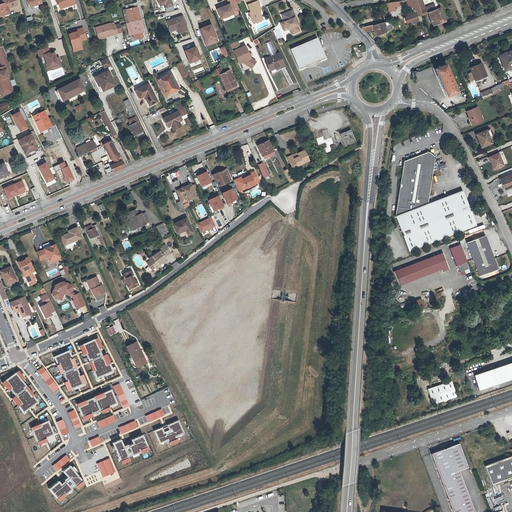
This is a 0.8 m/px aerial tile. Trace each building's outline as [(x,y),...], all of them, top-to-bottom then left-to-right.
[(0,14),(8,11),(7,8),(17,4),(15,0),(1,0),(3,4),(0,4),(0,14)] [(60,9),(75,4),(73,0),(56,0),(58,5),(59,5),(60,9)] [(241,14),(235,0),(227,0),(229,4),(216,9),(221,20),(233,15),(234,17),(241,14)] [(245,0),(250,12),(249,13),(253,25),(264,20),(261,12),(262,12),(261,10),(261,9),(260,5),(260,4),(258,0),(245,0)] [(409,0),(414,12),(410,14),(411,15),(405,18),(407,23),(410,22),(411,24),(418,21),(417,16),(421,14),(419,9),(415,0),(409,0)] [(424,7),(421,0),(415,0),(419,9),(424,7)] [(397,1),(387,3),(388,10),(394,9),(393,6),(398,5),(398,1),(397,1)] [(134,8),(133,3),(125,5),(133,39),(143,37),(142,32),(144,32),(141,21),(140,22),(139,16),(140,16),(137,7),(134,8)] [(419,9),(421,14),(421,15),(427,12),(432,25),(439,22),(439,23),(445,21),(440,7),(435,9),(433,3),(424,7),(419,9)] [(280,15),(283,21),(279,23),(283,33),(288,31),(291,37),(301,32),(299,26),(300,25),(293,9),(280,15)] [(176,29),(178,33),(178,34),(187,31),(187,30),(184,22),(182,23),(180,17),(167,21),(169,28),(176,26),(176,29)] [(115,25),(114,22),(95,28),(98,40),(123,33),(120,23),(115,25)] [(372,27),(372,26),(362,27),(365,32),(373,30),(374,32),(372,33),(374,38),(383,35),(388,32),(391,30),(388,22),(372,27)] [(212,24),(199,28),(205,47),(218,42),(212,24)] [(86,39),(83,28),(77,29),(77,31),(68,34),(74,52),(83,50),(80,41),(86,39)] [(318,38),(291,50),(299,70),(305,67),(313,64),(320,61),(326,59),(318,38)] [(241,47),(238,41),(230,44),(239,65),(243,63),(252,59),(251,58),(246,45),(241,47)] [(3,46),(0,47),(0,62),(1,66),(0,66),(0,92),(2,97),(15,92),(6,69),(11,67),(3,46)] [(48,47),(36,50),(39,58),(44,57),(47,69),(50,68),(51,71),(62,67),(59,57),(56,58),(55,52),(50,54),(48,47)] [(196,47),(185,51),(189,64),(201,60),(196,47)] [(511,67),(511,50),(499,56),(505,70),(511,67)] [(277,71),(286,67),(280,53),(265,59),(270,72),(276,69),(277,71)] [(108,58),(100,61),(104,68),(111,64),(108,58)] [(252,59),(243,63),(252,69),(257,62),(251,58),(252,59)] [(182,62),(176,65),(183,79),(190,75),(182,62)] [(237,86),(227,63),(216,68),(226,91),(237,86)] [(486,76),(480,63),(469,68),(471,72),(473,78),(474,81),(486,76)] [(452,94),(441,66),(430,70),(442,99),(452,94)] [(431,74),(429,68),(414,74),(417,80),(431,74)] [(174,83),(177,82),(177,81),(171,69),(156,77),(157,79),(159,78),(160,79),(170,74),(174,83)] [(107,70),(94,77),(97,83),(99,83),(102,90),(107,87),(106,86),(110,84),(107,78),(111,77),(107,70)] [(159,78),(157,79),(158,80),(153,83),(161,97),(165,95),(167,98),(178,92),(180,88),(177,82),(174,83),(170,74),(160,79),(159,78)] [(111,77),(107,78),(110,84),(106,86),(107,87),(102,90),(103,91),(115,85),(111,77)] [(79,80),(58,90),(63,102),(85,91),(79,80)] [(193,83),(197,91),(203,89),(198,80),(193,83)] [(144,96),(149,107),(159,103),(149,83),(135,89),(139,98),(144,96)] [(490,89),(480,93),(482,100),(484,99),(504,89),(501,83),(490,89)] [(135,112),(128,99),(123,101),(130,115),(135,112)] [(168,128),(171,127),(173,131),(182,127),(180,122),(183,121),(181,117),(188,114),(181,101),(173,105),(177,112),(163,118),(168,128)] [(481,121),(476,107),(465,112),(471,125),(481,121)] [(45,110),(32,116),(40,132),(55,125),(52,117),(49,119),(45,110)] [(118,136),(104,110),(101,112),(103,116),(101,117),(105,126),(107,125),(113,135),(114,135),(115,138),(118,136)] [(22,119),(18,112),(9,117),(12,124),(22,119)] [(129,119),(131,124),(128,126),(133,135),(143,131),(135,116),(129,119)] [(355,141),(350,129),(339,134),(344,145),(355,141)] [(477,138),(479,145),(481,144),(482,147),(491,143),(485,130),(476,134),(478,138),(477,138)] [(38,149),(30,134),(17,140),(25,155),(38,149)] [(328,135),(316,139),(319,146),(326,144),(326,146),(324,147),(326,155),(334,152),(331,145),(334,144),(332,137),(329,138),(328,135)] [(75,148),(79,156),(96,147),(92,140),(75,148)] [(111,157),(117,154),(111,140),(103,143),(101,144),(102,144),(105,150),(107,149),(111,157)] [(264,156),(265,158),(275,154),(268,141),(265,143),(264,141),(263,140),(260,141),(260,143),(261,144),(258,146),(262,156),(264,156)] [(287,157),(292,169),(311,161),(306,149),(287,157)] [(426,153),(403,161),(394,216),(428,203),(434,159),(435,159),(434,157),(433,156),(431,154),(429,153),(427,152),(425,151),(426,153)] [(488,157),(490,161),(493,168),(503,164),(498,153),(488,157)] [(117,154),(111,157),(113,164),(109,165),(112,172),(124,167),(123,165),(117,154)] [(46,163),(38,167),(46,183),(54,179),(46,163)] [(0,176),(2,175),(3,177),(8,174),(4,164),(0,165),(0,176)] [(297,179),(291,168),(284,171),(289,182),(297,179)] [(229,182),(224,170),(213,175),(218,186),(229,182)] [(206,171),(196,176),(201,187),(211,182),(206,171)] [(242,178),(236,180),(241,190),(247,187),(247,188),(254,185),(260,182),(255,171),(249,174),(250,175),(242,179),(242,178)] [(511,187),(511,173),(499,179),(504,190),(511,187)] [(22,181),(3,188),(8,199),(26,191),(22,181)] [(181,201),(176,203),(179,211),(185,209),(182,203),(187,201),(196,197),(193,191),(191,185),(190,184),(181,188),(181,189),(177,191),(181,201)] [(232,189),(222,194),(227,205),(237,200),(232,189)] [(476,226),(463,190),(394,216),(409,252),(476,226)] [(218,196),(208,200),(213,211),(223,206),(218,196)] [(134,225),(135,227),(149,221),(147,215),(145,212),(142,214),(142,213),(138,215),(136,209),(129,212),(129,214),(125,216),(127,220),(126,220),(129,228),(134,225)] [(173,225),(177,234),(185,230),(188,235),(193,233),(189,224),(190,224),(187,218),(173,225)] [(167,232),(162,223),(156,226),(161,235),(167,232)] [(88,226),(88,228),(86,229),(90,238),(97,235),(101,245),(105,243),(96,224),(92,226),(92,225),(88,226)] [(73,242),(75,241),(82,238),(77,227),(68,231),(69,233),(70,234),(73,242)] [(70,234),(61,238),(64,245),(73,242),(70,234)] [(467,243),(470,251),(488,244),(485,236),(467,243)] [(47,257),(49,261),(60,256),(55,244),(44,249),(47,257)] [(492,253),(488,244),(470,251),(480,277),(485,275),(479,259),(492,253)] [(151,261),(156,268),(162,263),(167,259),(165,256),(171,252),(166,246),(160,250),(159,249),(154,253),(155,256),(150,259),(151,261)] [(44,249),(37,252),(41,260),(47,257),(44,249)] [(443,253),(393,272),(398,284),(440,268),(442,272),(449,270),(443,253)] [(498,270),(492,253),(479,259),(485,275),(498,270)] [(18,262),(25,275),(28,281),(35,278),(32,272),(30,268),(33,266),(28,257),(18,262)] [(467,263),(458,266),(461,272),(469,269),(467,263)] [(0,275),(2,279),(3,278),(6,285),(16,280),(10,267),(0,271),(1,274),(0,275)] [(124,279),(122,281),(124,286),(127,285),(129,290),(138,285),(136,280),(134,281),(132,276),(133,275),(131,271),(122,275),(124,279)] [(97,276),(88,280),(92,289),(95,296),(105,292),(102,285),(100,285),(97,276)] [(63,282),(56,285),(53,293),(55,297),(61,300),(64,293),(67,294),(68,291),(72,293),(73,289),(71,285),(63,282)] [(50,302),(47,295),(40,298),(44,305),(50,302)] [(32,314),(25,297),(10,303),(14,313),(18,311),(18,310),(20,309),(21,313),(23,318),(32,314)] [(75,300),(73,301),(77,309),(86,305),(82,297),(75,300)] [(113,326),(106,329),(109,336),(116,332),(113,326)] [(80,345),(83,353),(85,353),(89,361),(90,360),(94,369),(92,369),(96,378),(113,371),(109,362),(108,363),(104,354),(102,355),(99,347),(100,346),(97,337),(80,345)] [(143,357),(136,342),(126,347),(134,362),(143,357)] [(62,372),(66,381),(64,382),(68,390),(85,383),(81,374),(80,375),(76,366),(74,367),(71,359),(72,358),(69,349),(53,356),(61,373),(62,372)] [(143,357),(134,362),(137,367),(146,363),(143,357)] [(511,378),(511,361),(474,375),(479,390),(511,378)] [(37,370),(53,392),(58,388),(43,366),(37,370)] [(32,394),(31,395),(26,387),(27,386),(22,379),(23,378),(18,370),(2,381),(8,389),(9,388),(15,395),(13,396),(19,404),(17,405),(23,412),(38,401),(32,394)] [(451,380),(427,389),(432,404),(456,396),(451,380)] [(129,406),(119,383),(113,386),(123,408),(129,406)] [(108,406),(117,403),(111,389),(102,393),(103,394),(94,397),(94,396),(85,400),(85,401),(77,405),(83,419),(92,415),(91,414),(100,410),(100,411),(109,408),(108,406)] [(62,406),(68,403),(65,397),(59,401),(62,406)] [(68,412),(75,428),(81,426),(74,409),(68,412)] [(145,416),(148,422),(164,415),(161,409),(145,416)] [(97,421),(99,428),(116,421),(113,414),(97,421)] [(68,432),(62,419),(56,422),(61,435),(68,432)] [(37,443),(46,439),(45,438),(54,434),(48,420),(39,424),(40,426),(31,429),(37,443)] [(118,427),(121,434),(137,427),(135,420),(118,427)] [(168,442),(177,438),(176,436),(184,433),(178,420),(166,425),(167,426),(162,428),(161,427),(153,430),(159,443),(167,440),(168,442)] [(112,442),(119,460),(128,457),(127,456),(131,454),(131,455),(140,451),(139,449),(147,446),(142,434),(130,439),(131,440),(122,444),(120,439),(112,442)] [(89,440),(91,446),(101,442),(99,436),(89,440)] [(469,467),(461,444),(434,454),(454,511),(474,511),(475,511),(461,470),(469,467)] [(66,455),(52,466),(57,471),(70,460),(66,455)] [(511,455),(483,466),(489,485),(511,478),(511,481),(511,455)] [(109,457),(96,463),(102,477),(115,471),(109,457)] [(82,480),(69,465),(62,471),(66,475),(58,481),(58,480),(48,488),(56,498),(63,493),(64,495),(72,489),(71,488),(74,485),(75,486),(82,480)]
